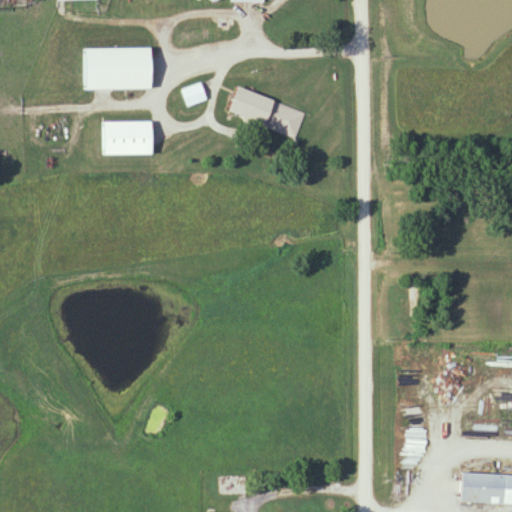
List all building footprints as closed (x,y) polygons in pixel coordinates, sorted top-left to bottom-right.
[(83,91),(150,91),(150,49),(83,49),(83,91)] [(200,83),(180,90),(186,107),(206,101),(200,83)] [(233,116),(295,139),(304,113),(243,90),(233,116)] [(150,122),(102,122),(102,156),(150,156),(150,122)] [(218,475),(218,496),(246,496),(246,475),(218,475)] [(511,476),(461,475),(460,505),(511,506),(511,476)]
